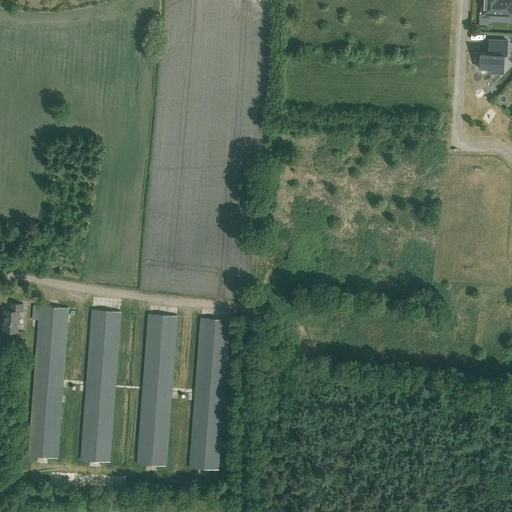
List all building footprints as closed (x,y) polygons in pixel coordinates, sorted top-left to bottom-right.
[(511,16),(511,0),(482,0),(482,14),(511,16)] [(480,52),(479,68),(488,69),(488,73),(503,73),(504,54),(507,54),(507,40),(489,39),(488,53),(480,52)] [(20,311),(22,311),(23,304),(11,303),(11,310),(5,310),(3,331),(18,332),(20,311)] [(57,457),(68,307),(40,305),(29,455),(57,457)] [(121,311),(92,309),(80,458),(110,461),(121,311)] [(167,465),(178,315),(148,313),(137,462),(167,465)] [(219,469),(230,319),(201,317),(189,467),(219,469)]
